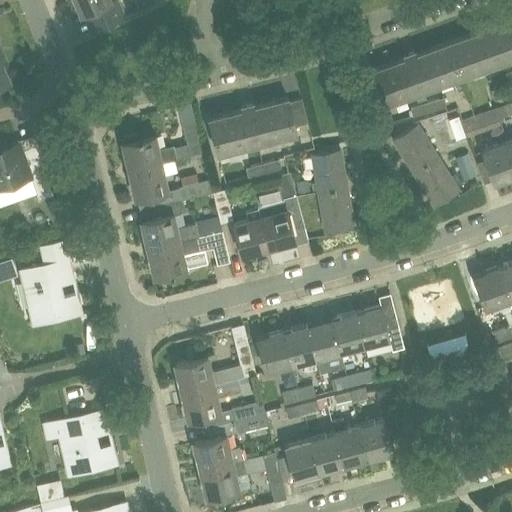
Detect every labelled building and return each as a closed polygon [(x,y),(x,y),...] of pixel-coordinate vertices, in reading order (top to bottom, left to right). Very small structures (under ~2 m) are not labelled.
[(119,0),(75,0),(81,12),(90,32),(127,16),(119,0)] [(511,17),(448,41),(461,76),(511,56),(511,17)] [(448,41),(372,70),(385,104),(461,76),(448,41)] [(0,86),(8,83),(0,62),(0,86)] [(499,87),(502,96),(510,93),(507,84),(499,87)] [(494,99),(502,96),(499,87),(491,90),(494,99)] [(435,98),(438,108),(446,106),(443,96),(435,98)] [(288,97),(248,108),(209,118),(218,153),(297,133),(295,125),(307,122),(301,98),(289,101),(288,97)] [(429,111),(438,108),(435,98),(426,101),(429,111)] [(418,103),(421,113),(429,111),(426,101),(418,103)] [(412,115),(421,113),(418,103),(410,106),(412,115)] [(466,136),(467,139),(501,127),(498,117),(495,108),(460,120),(462,126),(466,136)] [(123,135),(125,141),(123,142),(129,169),(161,162),(189,155),(190,155),(201,152),(203,152),(195,121),(182,124),(187,143),(158,150),(154,134),(136,138),(135,133),(123,135)] [(413,172),(438,156),(417,123),(392,139),(413,172)] [(457,140),(466,136),(462,126),(453,129),(457,140)] [(494,182),(495,181),(497,186),(511,181),(510,176),(511,175),(511,152),(507,140),(482,149),(494,182)] [(53,194),(39,156),(26,161),(20,142),(0,149),(0,187),(30,176),(39,199),(53,194)] [(319,192),(347,187),(340,149),(312,154),(319,192)] [(455,157),(459,168),(471,163),(467,153),(455,157)] [(438,156),(413,172),(434,205),(459,189),(438,156)] [(271,160),(273,170),(281,167),(279,158),(271,160)] [(265,172),(273,170),(271,160),(262,162),(265,172)] [(167,189),(161,162),(129,169),(136,197),(137,197),(167,190),(167,189)] [(254,164),(256,174),(265,172),(262,162),(254,164)] [(248,176),(256,174),(254,164),(245,166),(248,176)] [(210,178),(198,181),(182,185),(179,186),(171,188),(174,200),(182,198),(213,191),(210,178)] [(307,179),(296,180),(298,192),(309,190),(307,179)] [(353,226),(347,187),(319,192),(325,230),(353,226)] [(216,203),(215,203),(220,222),(233,219),(226,188),(213,191),(216,203)] [(258,208),(260,216),(268,247),(296,240),(295,237),(307,234),(296,194),(283,197),(284,199),(258,205),(258,208)] [(176,227),(173,213),(185,210),(182,198),(174,200),(150,206),(153,218),(142,220),(148,248),(198,236),(195,222),(176,227)] [(241,254),(268,247),(260,216),(258,208),(246,211),(247,219),(233,223),(241,254)] [(223,230),(206,234),(198,236),(148,248),(155,275),(186,267),(183,253),(213,245),(217,263),(230,260),(223,230)] [(38,245),(43,264),(21,270),(34,324),(80,313),(62,238),(38,245)] [(511,298),(511,261),(498,266),(510,299),(511,298)] [(510,299),(498,266),(474,275),(486,308),(510,299)] [(378,296),(380,304),(356,310),(365,344),(389,338),(392,350),(404,347),(390,293),(378,296)] [(365,344),(356,310),(331,316),(340,350),(365,344)] [(340,350),(331,316),(307,323),(316,357),(340,350)] [(316,357),(307,323),(282,329),(291,363),(316,357)] [(493,330),(497,342),(511,336),(511,334),(508,324),(493,330)] [(291,363),(282,329),(257,336),(266,370),(291,363)] [(511,339),(498,344),(502,356),(511,352),(511,339)] [(240,363),(210,370),(207,355),(176,363),(183,391),(214,383),(243,375),(256,372),(248,342),(236,345),(240,363)] [(192,347),(194,358),(206,355),(203,344),(192,347)] [(472,380),(494,372),(490,361),(468,368),(472,380)] [(361,370),(347,374),(349,384),(364,380),(361,370)] [(498,383),(494,372),(472,380),(476,391),(498,383)] [(349,384),(347,374),(331,378),(334,388),(349,384)] [(214,383),(183,391),(189,418),(220,410),(214,383)] [(298,387),(300,397),(315,394),(312,383),(298,387)] [(502,394),(498,383),(476,391),(479,402),(502,394)] [(365,385),(350,388),(354,401),(368,397),(365,385)] [(395,401),(390,386),(377,389),(381,405),(395,401)] [(300,397),(298,387),(282,391),(285,401),(300,397)] [(354,401),(350,388),(334,393),(337,405),(354,401)] [(502,394),(479,402),(483,414),(506,406),(502,394)] [(302,401),(305,414),(319,410),(316,398),(302,401)] [(235,419),(266,412),(263,400),(232,407),(235,419)] [(305,414),(302,401),(285,406),(288,418),(305,414)] [(401,424),(425,419),(422,407),(398,413),(401,424)] [(117,462),(103,409),(45,423),(48,437),(59,434),(69,474),(117,462)] [(268,424),(266,412),(235,419),(238,431),(268,424)] [(401,435),(396,414),(359,423),(368,457),(393,451),(390,438),(401,435)] [(428,430),(425,419),(401,424),(404,436),(428,430)] [(359,423),(335,430),(344,464),(368,457),(359,423)] [(0,464),(9,463),(0,425),(0,464)] [(335,430),(311,436),(319,470),(344,464),(335,430)] [(229,448),(225,433),(194,441),(201,468),(215,465),(232,461),(243,458),(240,445),(229,448)] [(319,470),(311,436),(285,443),(294,477),(297,476),(298,481),(310,478),(308,473),(319,470)] [(283,481),(277,457),(275,451),(263,454),(271,484),(283,481)] [(215,465),(201,468),(207,496),(238,489),(235,474),(246,471),(243,458),(232,461),(215,465)] [(40,501),(40,503),(42,511),(58,511),(72,509),(68,494),(40,501)] [(127,511),(125,502),(80,511),(127,511)] [(42,511),(40,503),(9,510),(9,511),(42,511)]
